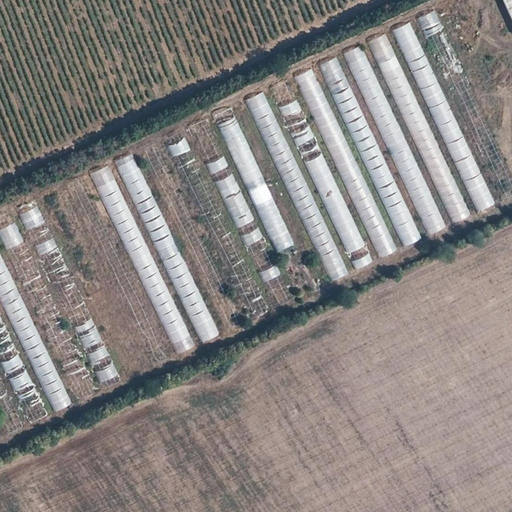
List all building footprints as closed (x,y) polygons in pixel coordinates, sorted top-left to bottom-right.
[(511,0),(502,0),(511,22),(511,0)] [(433,8),(416,15),(427,37),(443,29),(433,8)] [(369,37),(449,222),(467,214),(387,29),(369,37)] [(452,54),(449,55),(441,35),(428,40),(436,60),(437,59),(442,70),(456,64),(452,54)] [(442,227),(364,41),(346,48),(424,234),(442,227)] [(419,240),(338,52),(320,59),(401,247),(419,240)] [(311,62),(294,69),(326,148),(344,141),(311,62)] [(271,81),(352,268),(369,261),(288,74),(271,81)] [(285,140),(262,89),(246,97),(269,147),(285,140)] [(288,245),(240,111),(222,118),(270,251),(288,245)] [(185,136),(168,141),(172,156),(190,152),(185,136)] [(134,148),(116,156),(184,314),(203,306),(134,148)] [(206,161),(210,171),(227,163),(223,153),(206,161)] [(192,345),(109,160),(91,168),(174,353),(192,345)] [(511,176),(507,164),(490,171),(502,197),(511,192),(511,176)] [(235,225),(252,217),(232,171),(215,178),(235,225)] [(101,289),(62,185),(45,191),(84,295),(101,289)] [(25,226),(42,220),(32,193),(24,197),(28,208),(19,211),(25,226)] [(0,232),(18,278),(37,270),(31,256),(29,257),(10,208),(0,212),(0,232)] [(31,232),(51,279),(67,271),(47,225),(31,232)] [(258,225),(241,232),(248,252),(266,245),(258,225)] [(315,242),(329,280),(348,273),(344,261),(334,264),(328,247),(325,248),(322,240),(315,242)] [(0,242),(0,293),(50,411),(68,404),(0,242)] [(226,260),(240,253),(238,247),(223,255),(226,260)] [(251,276),(242,254),(224,261),(233,283),(251,276)] [(262,279),(280,273),(276,262),(258,268),(262,279)] [(59,287),(96,381),(114,374),(77,280),(59,287)] [(249,317),(267,311),(257,283),(240,289),(249,317)] [(207,306),(189,314),(201,341),(219,333),(207,306)] [(43,418),(0,309),(0,359),(26,424),(43,418)] [(57,354),(67,373),(84,365),(73,345),(57,354)] [(75,373),(77,392),(91,390),(89,371),(75,373)]
